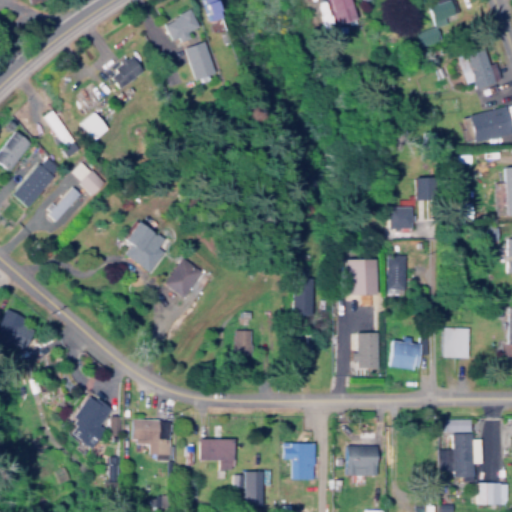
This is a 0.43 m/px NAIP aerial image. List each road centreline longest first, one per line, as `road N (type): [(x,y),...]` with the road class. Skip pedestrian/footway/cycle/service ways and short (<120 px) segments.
road 1 (residential): [(511,393),(184,390),(112,351),(0,254)]
road 2 (residential): [(419,395),(421,229)]
road 3 (secondary): [(0,79),(101,0)]
